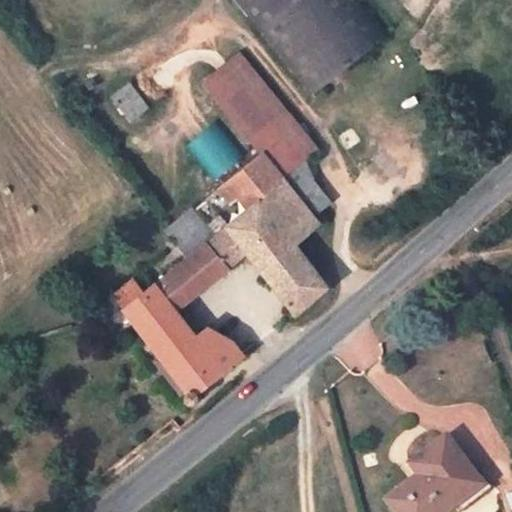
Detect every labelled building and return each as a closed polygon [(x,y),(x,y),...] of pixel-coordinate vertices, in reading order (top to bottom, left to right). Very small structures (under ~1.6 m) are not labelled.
[(389,32),(363,0),(233,0),(311,96),(389,32)] [(202,83),(260,153),(281,177),(304,159),(317,148),(239,53),(202,83)] [(130,84),(113,97),(130,120),(147,107),(130,84)] [(164,95),(148,107),(156,116),(171,104),(164,95)] [(216,120),(185,144),(212,179),(243,156),(216,120)] [(295,245),(301,240),(320,224),(312,216),(281,177),(260,153),(203,200),(203,201),(167,232),(187,258),(207,284),(208,283),(246,250),(294,311),(326,286),(299,250),(295,245)] [(315,184),(304,159),(281,177),(312,216),(329,202),(315,184)] [(306,245),(301,240),(295,245),(299,250),(306,245)] [(186,301),(207,284),(187,258),(165,276),(182,297),(186,301)] [(192,405),(194,404),(196,402),(197,400),(197,397),(196,394),(194,391),(241,353),(229,338),(223,343),(212,331),(204,327),(199,331),(194,335),(175,311),(180,307),(176,303),(182,297),(165,276),(126,311),(136,326),(149,343),(185,394),(184,396),(183,398),(182,400),(183,401),(185,404),(187,405),(188,405),(190,405),(192,405)] [(186,301),(182,297),(176,303),(180,307),(186,301)] [(199,331),(180,307),(175,311),(194,335),(199,331)] [(185,394),(149,343),(140,350),(177,401),(185,394)] [(388,501),(396,511),(447,511),(454,507),(457,511),(472,511),(463,500),(481,487),(480,484),(446,439),(411,465),(417,473),(411,478),(414,482),(388,501)] [(401,466),(411,478),(417,473),(411,465),(408,462),(401,466)] [(485,480),(480,484),(481,487),(463,500),(472,511),(496,494),(485,480)]
